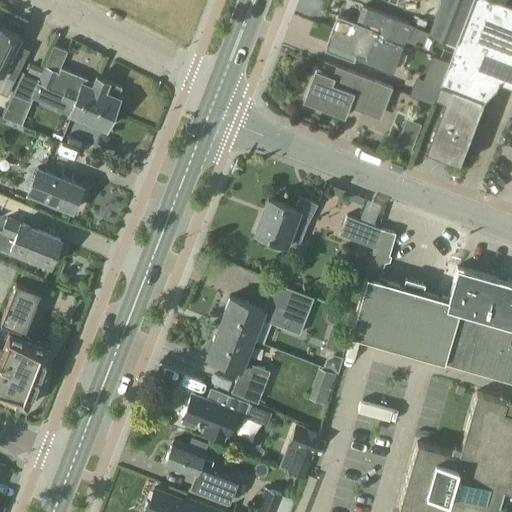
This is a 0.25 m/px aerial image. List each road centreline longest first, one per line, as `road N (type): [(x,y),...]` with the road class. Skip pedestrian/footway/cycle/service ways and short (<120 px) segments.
road 1 (secondary): [(71,463),(216,100)]
road 2 (unclassified): [(511,232),(235,123),(216,100)]
road 3 (residential): [(25,0),(190,74),(216,100)]
road 4 (unclassified): [(339,410),(511,460)]
